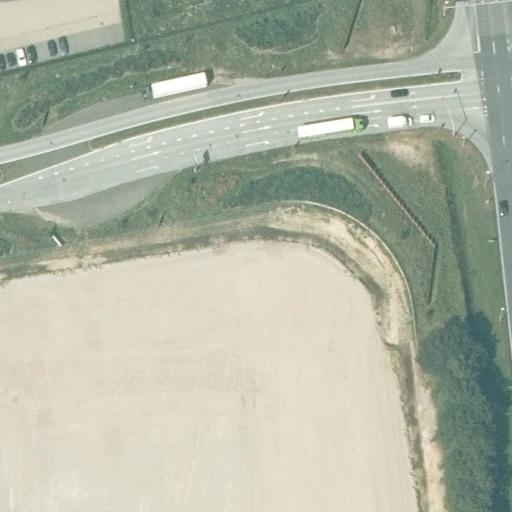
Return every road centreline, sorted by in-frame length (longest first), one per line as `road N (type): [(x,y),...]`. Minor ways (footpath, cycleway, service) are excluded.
road 1 (unclassified): [(0,197),(234,136),(498,97)]
road 2 (unclassified): [(494,59),(221,97),(0,156)]
road 3 (trunk): [(498,97),(511,224)]
